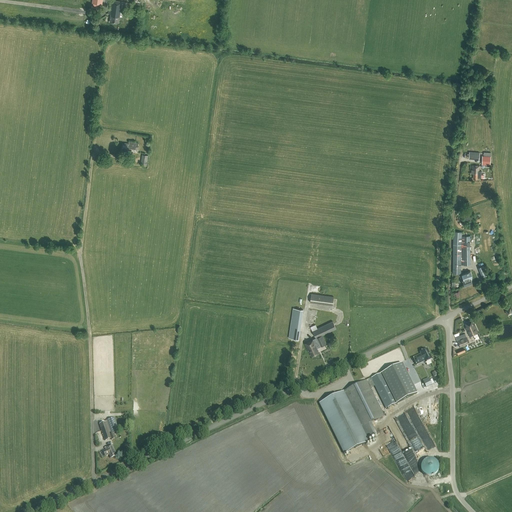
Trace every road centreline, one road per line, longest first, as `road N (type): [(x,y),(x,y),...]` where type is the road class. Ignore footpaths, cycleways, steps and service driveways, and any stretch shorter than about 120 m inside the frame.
road 1 (unclassified): [(29,511),(511,286)]
road 2 (track): [(96,480),(80,254),(96,150)]
road 3 (track): [(447,316),(480,0)]
